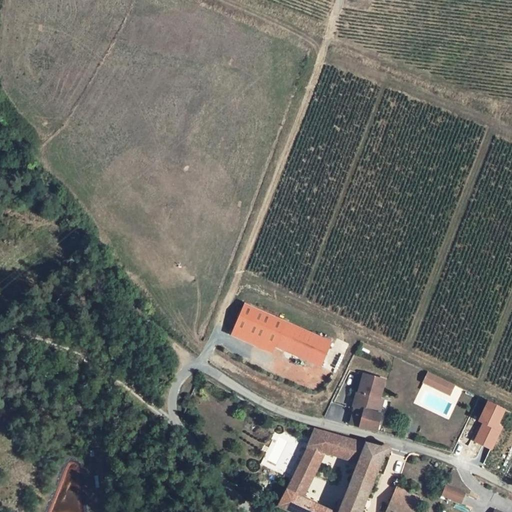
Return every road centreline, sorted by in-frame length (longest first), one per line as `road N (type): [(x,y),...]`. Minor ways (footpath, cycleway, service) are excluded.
road 1 (residential): [(511,491),(400,441),(279,411),(191,367),(171,404),(246,511)]
road 2 (track): [(202,369),(340,0)]
road 3 (track): [(191,367),(0,124)]
